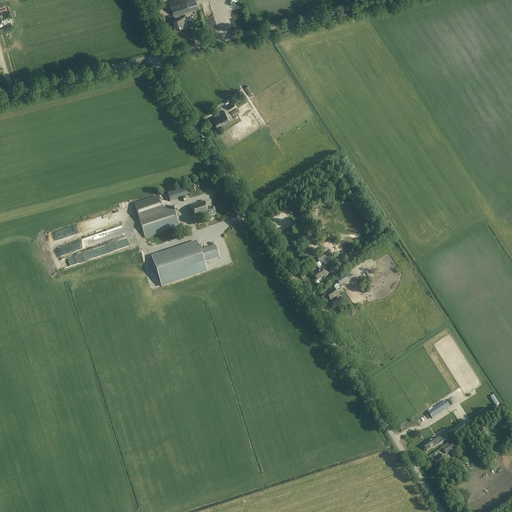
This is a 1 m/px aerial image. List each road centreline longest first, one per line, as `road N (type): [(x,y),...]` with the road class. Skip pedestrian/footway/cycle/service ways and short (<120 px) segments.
road 1 (tertiary): [(442,511),(153,57)]
road 2 (unclassified): [(153,57),(381,0)]
road 3 (tertiary): [(153,57),(0,97)]
